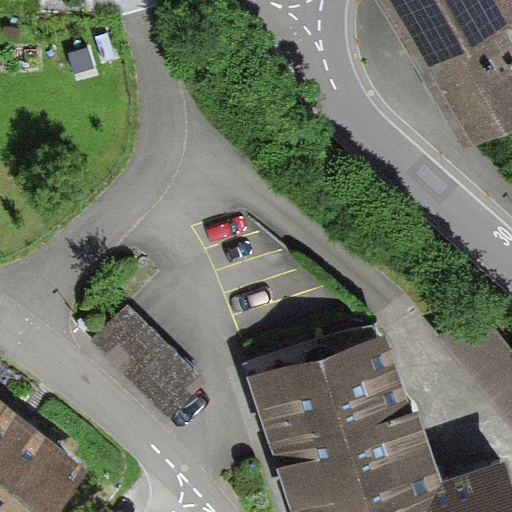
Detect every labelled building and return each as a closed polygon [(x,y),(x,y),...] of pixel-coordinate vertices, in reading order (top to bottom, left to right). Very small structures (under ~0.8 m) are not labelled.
[(511,0),(387,0),(464,131),(511,102),(511,0)] [(511,313),(490,289),(444,330),(511,406),(511,313)] [(102,329),(172,403),(204,373),(134,299),(102,329)] [(511,511),(511,468),(509,458),(438,479),(393,319),(258,357),(301,511),(511,511)] [(0,511),(52,511),(100,456),(0,373),(0,511)]
